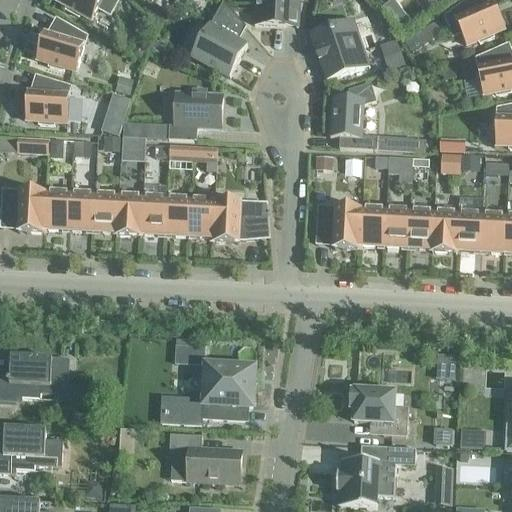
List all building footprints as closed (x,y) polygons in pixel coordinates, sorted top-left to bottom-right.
[(121,1),(120,0),(58,0),(56,4),(68,10),(66,13),(79,21),(81,18),(92,24),(99,12),(110,19),(121,1)] [(256,0),(255,28),(285,30),(286,5),(300,5),(300,0),(256,0)] [(424,0),(432,10),(444,1),(445,0),(424,0)] [(471,0),(445,20),(454,40),(461,36),(467,49),(479,44),(480,47),(494,41),(493,38),(505,33),(494,8),(491,10),(489,5),(484,0),(471,0)] [(393,2),(382,10),(401,36),(412,28),(393,2)] [(191,60),(230,81),(248,49),(239,44),(246,30),(224,4),(210,29),(209,28),(191,60)] [(65,72),(77,75),(88,39),(57,22),(50,34),(48,39),(45,38),(37,63),(50,67),(49,70),(64,75),(65,72)] [(325,67),(331,83),(365,72),(359,55),(364,53),(359,38),(354,40),(348,24),(311,37),(322,68),(325,67)] [(148,57),(160,62),(165,49),(153,44),(148,57)] [(397,44),(380,50),(388,75),(406,69),(397,44)] [(511,93),(511,54),(509,47),(476,62),(483,99),(496,96),(497,99),(511,96),(511,93)] [(454,71),(443,74),(445,85),(456,83),(454,71)] [(36,79),(32,93),(32,98),(28,98),(27,124),(40,125),(39,128),(55,129),(55,126),(68,127),(70,90),(36,79)] [(120,80),(115,95),(130,99),(134,84),(120,80)] [(378,141),(363,140),(364,109),(377,106),(371,87),(349,94),(349,102),(333,101),(331,141),(340,142),(340,152),(377,154),(378,141)] [(176,98),(175,129),(170,129),(169,144),(197,145),(198,131),(222,133),(223,100),(207,99),(207,93),(193,93),(193,98),(176,98)] [(117,99),(113,112),(127,116),(130,103),(117,99)] [(511,108),(498,112),(496,149),(509,150),(509,153),(511,152),(511,108)] [(105,139),(104,155),(121,156),(122,140),(105,139)] [(415,157),(416,142),(378,140),(378,141),(377,154),(415,157)] [(122,141),(121,161),(143,162),(144,142),(122,141)] [(33,143),(32,159),(49,159),(50,144),(33,143)] [(441,143),(441,155),(465,156),(465,144),(441,143)] [(51,144),(50,161),(63,162),(64,145),(51,144)] [(75,145),(74,160),(91,161),(91,146),(75,145)] [(170,150),(170,160),(217,163),(218,152),(170,150)] [(442,159),(440,177),(458,178),(459,160),(442,159)] [(479,161),(461,159),(460,175),(478,177),(479,161)] [(157,172),(169,172),(169,161),(157,161),(157,172)] [(316,161),(315,175),(333,175),(333,162),(316,161)] [(374,177),(389,178),(390,162),(374,161),(374,177)] [(395,174),(410,175),(411,163),(395,162),(395,174)] [(494,182),(505,183),(505,170),(494,169),(494,182)] [(27,236),(45,237),(47,196),(3,193),(2,231),(27,233),(27,236)] [(70,235),(71,197),(47,196),(45,237),(46,237),(46,234),(70,235)] [(70,235),(93,236),(95,198),(71,197),(70,235)] [(117,240),(119,199),(95,198),(93,236),(117,237),(116,240),(117,240)] [(117,240),(141,241),(143,201),(119,199),(117,240)] [(165,240),(167,202),(143,201),(141,241),(142,241),(142,239),(165,240)] [(165,240),(189,241),(191,203),(167,202),(165,240)] [(213,246),(215,204),(191,203),(189,241),(212,242),(212,246),(213,246)] [(215,204),(213,246),(231,247),(231,243),(244,244),(258,243),(255,206),(215,204)] [(342,253),(361,253),(363,212),(319,210),(317,248),(342,249),(342,253)] [(363,212),(361,253),(361,254),(361,250),(385,251),(387,213),(363,212)] [(387,213),(385,251),(409,252),(411,215),(387,213)] [(432,256),(433,256),(435,216),(411,215),(409,252),(432,254),(432,256)] [(435,216),(433,256),(457,257),(459,217),(435,216)] [(459,217),(457,257),(457,255),(481,256),(483,218),(459,217)] [(483,218),(481,256),(505,257),(507,219),(483,218)] [(181,362),(205,364),(206,342),(183,341),(181,362)] [(461,383),(461,357),(446,357),(445,383),(461,383)] [(11,360),(10,380),(0,379),(0,405),(22,407),(23,402),(41,403),(41,398),(68,399),(70,363),(11,360)] [(201,422),(248,425),(248,411),(253,411),(255,372),(207,369),(205,409),(202,408),(201,422)] [(445,398),(456,398),(455,383),(444,383),(445,398)] [(396,395),(356,393),(356,395),(352,395),(351,413),(355,413),(354,425),(384,427),(384,439),(407,440),(409,411),(395,411),(396,395)] [(442,430),(441,446),(458,447),(459,431),(442,430)] [(46,444),(47,433),(5,431),(4,451),(0,451),(0,477),(16,478),(16,474),(35,475),(35,470),(62,471),(63,445),(46,444)] [(120,433),(119,458),(133,459),(135,434),(120,433)] [(461,451),(473,452),(473,435),(461,434),(461,451)] [(171,438),(170,452),(190,453),(188,485),(240,488),(242,455),(202,453),(203,440),(171,438)] [(379,451),(378,467),(343,465),(342,477),(338,477),(337,495),(341,495),(341,511),(363,511),(377,511),(378,500),(394,501),(396,470),(415,471),(416,453),(379,451)] [(0,502),(0,511),(40,511),(40,505),(0,502)]
